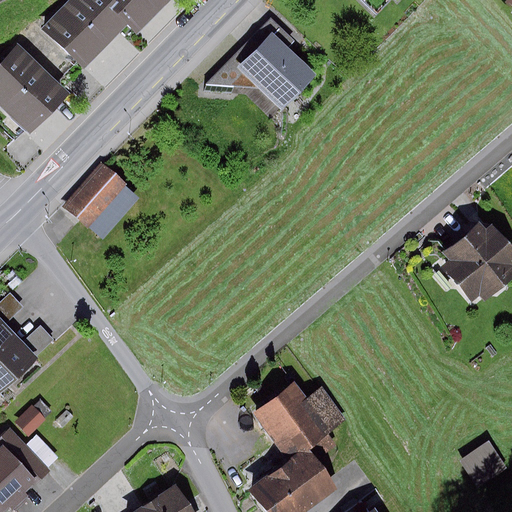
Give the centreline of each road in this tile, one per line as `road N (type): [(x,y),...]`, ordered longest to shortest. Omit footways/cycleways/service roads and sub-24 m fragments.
road 1 (residential): [(179,418),(207,405),(511,132)]
road 2 (tertiary): [(15,217),(228,0)]
road 3 (residential): [(15,217),(179,418)]
road 4 (residential): [(65,511),(147,431),(179,418)]
